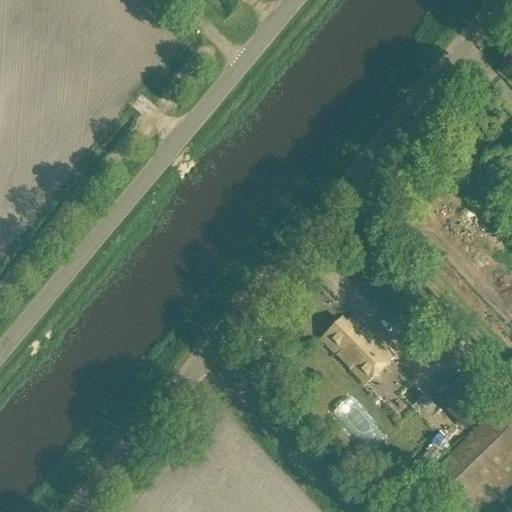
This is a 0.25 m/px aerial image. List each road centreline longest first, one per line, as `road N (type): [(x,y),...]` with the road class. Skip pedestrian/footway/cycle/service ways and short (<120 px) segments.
road 1 (tertiary): [(88,511),(511,12)]
road 2 (unclassified): [(0,350),(297,0)]
